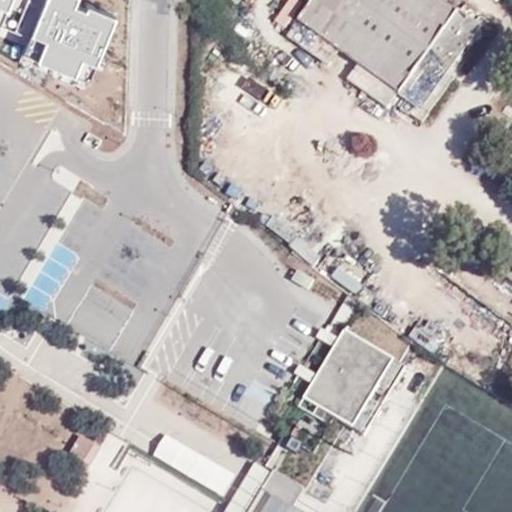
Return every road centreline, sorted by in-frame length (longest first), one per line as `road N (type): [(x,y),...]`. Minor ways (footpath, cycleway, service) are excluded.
road 1 (residential): [(154,0),(147,151),(135,174),(328,304)]
road 2 (unknown): [(511,213),(328,99)]
